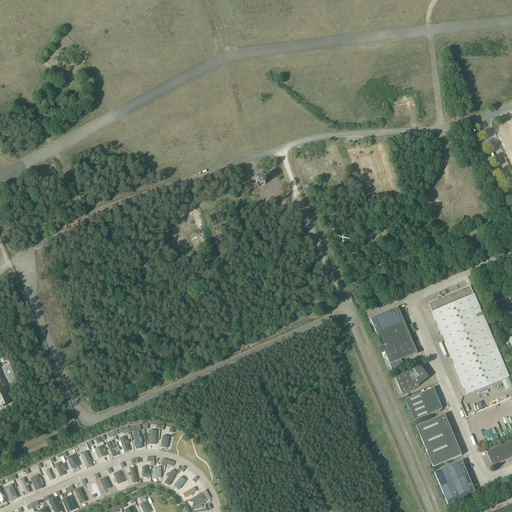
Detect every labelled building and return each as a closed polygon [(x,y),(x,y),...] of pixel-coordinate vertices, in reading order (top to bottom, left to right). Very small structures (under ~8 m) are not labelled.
[(511,126),(501,131),(511,154),(511,153),(511,126)] [(271,179),(278,176),(275,169),(269,171),(270,173),(265,175),(261,173),(256,175),(255,178),(256,182),(259,184),(260,184),(261,187),(265,185),(264,182),(265,182),(266,181),(266,179),(266,178),(271,177),(271,179)] [(473,295),(470,286),(441,298),(439,297),(438,298),(438,299),(428,304),(432,313),(431,313),(466,395),(508,377),(474,295),(473,295)] [(393,309),(370,319),(376,334),(404,323),(402,319),(403,319),(400,311),(399,311),(397,308),(393,309)] [(404,323),(376,334),(383,349),(410,338),(408,334),(410,334),(406,326),(405,327),(404,323)] [(410,338),(383,349),(389,365),(392,372),(404,367),(400,360),(413,355),(416,353),(415,350),(415,349),(416,349),(413,341),(412,342),(410,338)] [(9,385),(17,381),(9,365),(1,369),(9,385)] [(423,366),(394,378),(400,390),(402,395),(411,391),(413,390),(415,389),(416,388),(418,387),(419,385),(426,380),(428,378),(424,372),(424,371),(424,369),(424,368),(423,367),(423,366)] [(511,384),(509,378),(502,381),(506,390),(511,387),(511,384)] [(433,388),(404,400),(413,422),(442,410),(433,388)] [(444,415),(415,427),(432,468),(461,456),(444,415)] [(124,438),(119,439),(123,454),(129,453),(124,438)] [(511,439),(496,446),(503,462),(511,458),(511,439)] [(107,444),(106,444),(112,458),(117,456),(115,451),(118,450),(115,444),(112,445),(111,442),(107,444)] [(503,462),(496,446),(485,451),(492,467),(503,462)] [(94,450),(98,461),(106,458),(102,447),(94,450)] [(85,451),(79,454),(86,470),(93,467),(85,451)] [(73,455),(66,459),(71,471),(79,467),(73,455)] [(447,505),(475,493),(461,461),(434,473),(447,505)] [(59,463),(54,465),(60,479),(65,477),(59,463)] [(129,482),(136,479),(131,469),(125,471),(129,482)] [(50,470),(44,472),(48,484),(54,481),(50,470)] [(165,484),(168,486),(176,473),(172,471),(170,475),(168,474),(166,476),(168,478),(165,484)] [(119,472),(113,474),(118,484),(124,482),(119,472)] [(38,476),(30,480),(35,492),(44,489),(38,476)] [(180,477),(174,486),(179,490),(185,481),(180,477)] [(105,478),(100,480),(104,491),(110,488),(105,478)] [(23,479),(18,481),(24,497),(29,495),(23,479)] [(98,490),(95,485),(91,486),(98,500),(102,499),(99,492),(101,491),(100,489),(98,490)] [(11,486),(4,489),(9,503),(17,501),(11,486)] [(80,504),(87,501),(82,488),(75,491),(80,504)] [(195,488),(183,495),(186,498),(197,491),(195,488)] [(202,492),(187,501),(191,509),(194,507),(196,510),(202,506),(201,505),(204,503),(203,502),(206,500),(202,492)] [(73,511),(81,508),(74,493),(67,496),(73,511)] [(60,511),(61,511),(56,499),(49,502),(53,511),(60,511)] [(140,505),(143,511),(149,511),(146,502),(140,505)] [(471,511),(511,511),(511,503),(491,511),(473,511),(471,511)]
